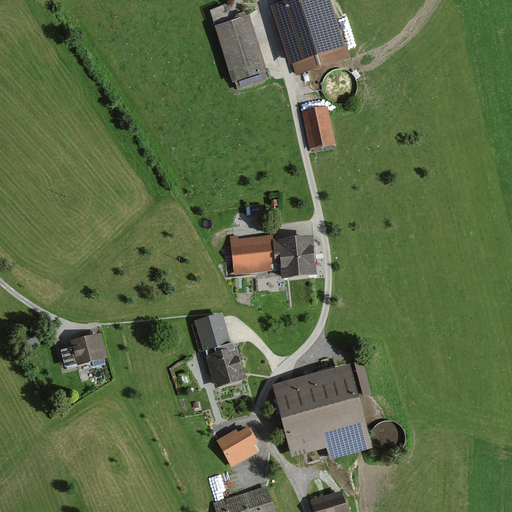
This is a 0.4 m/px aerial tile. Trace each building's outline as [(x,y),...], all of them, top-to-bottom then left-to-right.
[(330,0),(292,0),(270,7),(289,67),(293,66),(296,76),(351,59),(346,44),(344,44),(330,0)] [(215,20),(229,15),(225,4),(211,9),(215,20)] [(267,72),(250,16),(215,27),(232,84),(235,83),(237,91),(267,82),(264,73),(267,72)] [(327,107),(302,112),(310,151),(336,146),(327,107)] [(238,237),(230,239),(235,277),(274,272),(270,244),(269,237),(239,241),(238,237)] [(309,239),(270,244),(274,272),(275,281),(314,277),(309,239)] [(225,346),(217,315),(191,322),(199,353),(225,346)] [(96,336),(70,343),(78,369),(103,362),(96,336)] [(225,346),(199,353),(209,393),(243,384),(233,344),(225,346)] [(330,461),(372,450),(350,366),(272,386),(291,459),(327,450),(330,461)] [(259,453),(244,427),(215,443),(230,470),(259,453)] [(272,511),(265,488),(214,504),(215,511),(272,511)] [(344,511),(339,491),(310,500),(313,511),(344,511)]
